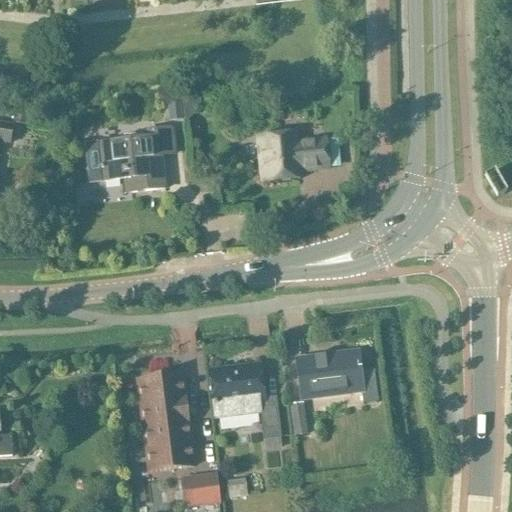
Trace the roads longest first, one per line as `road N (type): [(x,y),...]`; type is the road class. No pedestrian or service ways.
road 1 (tertiary): [(238,281),(0,300)]
road 2 (tertiary): [(424,223),(445,187),(439,0)]
road 3 (tertiary): [(414,0),(417,179),(402,212)]
road 4 (tertiary): [(238,281),(330,273),(381,259),(424,223)]
road 5 (tertiary): [(402,212),(324,259),(238,281)]
road 6 (residential): [(477,511),(482,370)]
